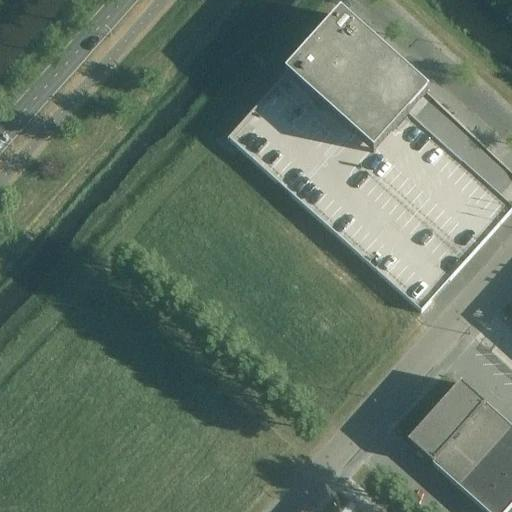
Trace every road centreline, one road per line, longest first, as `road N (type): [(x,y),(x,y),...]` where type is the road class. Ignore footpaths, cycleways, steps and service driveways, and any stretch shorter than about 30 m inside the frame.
road 1 (unclassified): [(511,266),(285,511)]
road 2 (tertiary): [(0,137),(123,0)]
